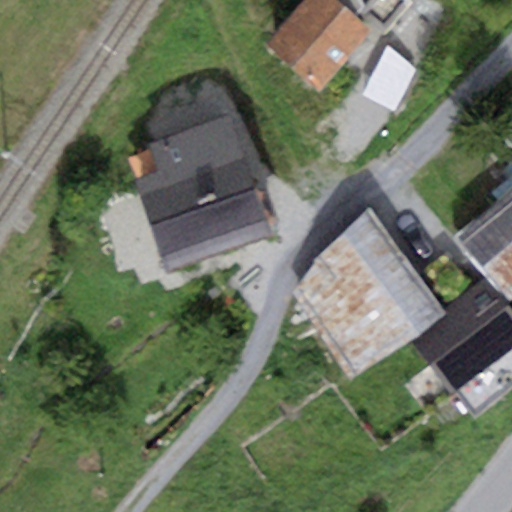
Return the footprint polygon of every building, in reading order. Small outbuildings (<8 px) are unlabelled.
[(383,44),(329,1),(279,63),(334,106),(383,44)] [(168,189),(146,197),(179,287),(284,249),(241,133),(159,163),(168,189)] [(511,224),(477,253),(511,294),(511,224)] [(423,351),(454,326),(384,239),(305,301),(374,389),(423,351)] [(511,371),(511,308),(498,291),(454,326),(423,351),(467,407),(511,371)]
